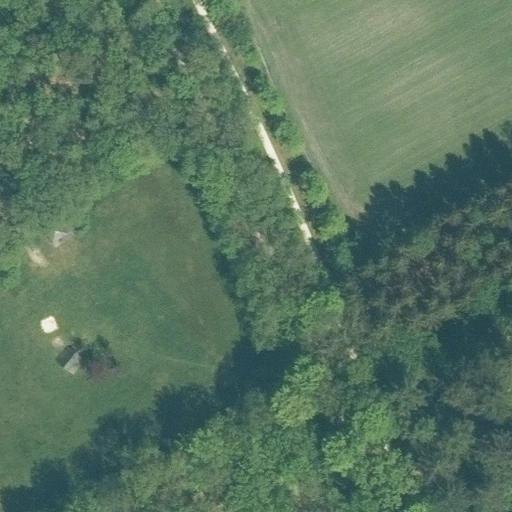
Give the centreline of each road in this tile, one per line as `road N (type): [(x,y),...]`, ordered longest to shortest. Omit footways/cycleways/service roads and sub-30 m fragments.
road 1 (track): [(300,317),(152,0)]
road 2 (track): [(390,511),(300,317)]
